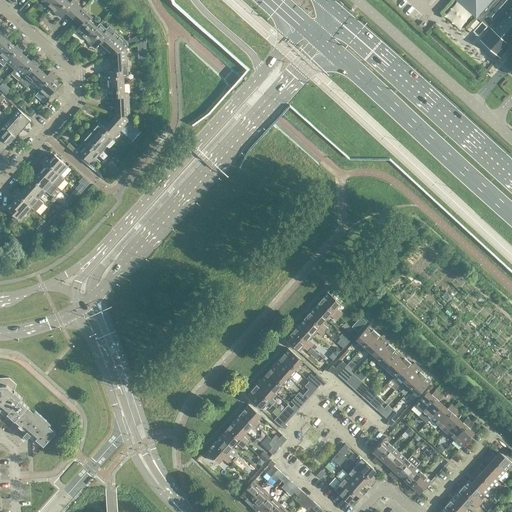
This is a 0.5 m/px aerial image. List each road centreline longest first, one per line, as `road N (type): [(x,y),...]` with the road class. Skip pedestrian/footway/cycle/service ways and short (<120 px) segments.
road 1 (secondary): [(94,298),(324,43)]
road 2 (secondary): [(304,25),(105,245)]
road 3 (trunk): [(324,43),(511,213)]
road 4 (residential): [(0,179),(11,178),(76,102),(77,77),(0,4)]
road 5 (trunk): [(511,167),(336,10)]
road 6 (unclassified): [(77,309),(136,460),(181,511)]
road 7 (unclassified): [(511,140),(356,0)]
road 8 (unknown): [(304,65),(432,186)]
road 9 (residential): [(337,511),(283,464),(295,426),(312,407)]
road 10 (unclassified): [(135,416),(94,298)]
